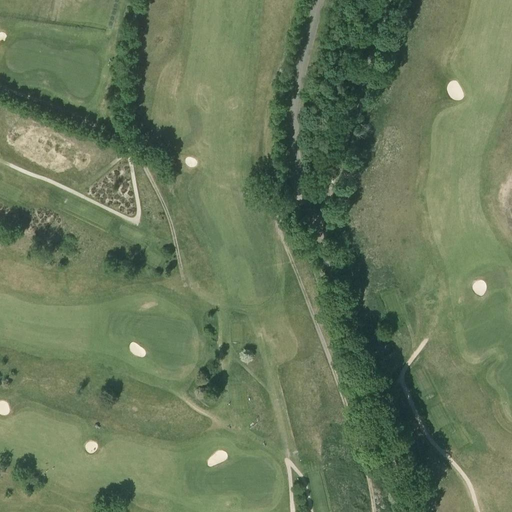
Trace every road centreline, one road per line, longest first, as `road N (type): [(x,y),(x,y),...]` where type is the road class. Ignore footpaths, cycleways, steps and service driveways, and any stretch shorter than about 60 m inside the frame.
road 1 (track): [(0,87),(160,159),(184,285),(223,318),(229,416),(286,463),(293,511)]
road 2 (track): [(374,511),(370,479),(268,189),(269,83),(291,0)]
road 3 (track): [(0,160),(77,189),(126,151),(125,74),(138,0)]
road 4 (unclassified): [(409,511),(316,232)]
road 5 (unclassified): [(316,232),(386,0)]
road 6 (unclassified): [(316,232),(291,137),(316,0)]
road 7 (track): [(311,511),(287,456),(259,329)]
road 8 (track): [(397,384),(431,442),(469,483),(477,511)]
